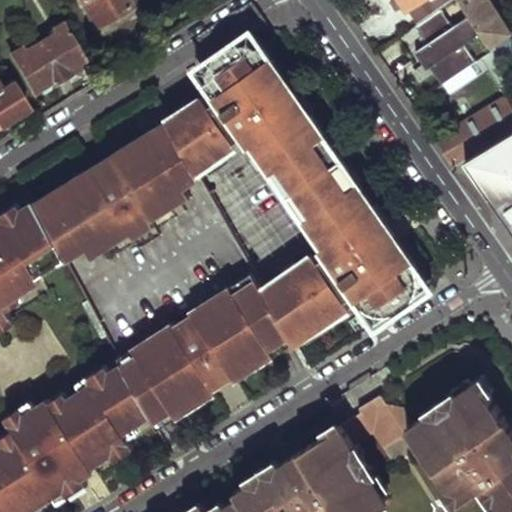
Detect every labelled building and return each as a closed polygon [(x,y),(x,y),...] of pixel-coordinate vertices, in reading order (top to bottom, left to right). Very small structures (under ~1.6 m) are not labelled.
[(83,0),(97,24),(137,2),(135,0),(83,0)] [(425,38),(445,70),(489,43),(462,0),(421,26),(394,42),(401,52),(425,38)] [(399,0),(405,8),(409,6),(421,26),(462,0),(461,0),(399,0)] [(461,0),(495,51),(504,65),(511,59),(511,30),(492,0),(461,0)] [(11,52),(34,92),(69,73),(66,67),(84,58),(64,22),(54,28),(55,33),(23,51),(21,47),(11,52)] [(213,105),(206,95),(169,120),(196,167),(239,140),(235,134),(244,128),(334,267),(325,273),(317,261),(265,292),(297,348),(354,312),(350,304),(357,300),(361,305),(366,308),(375,312),(385,313),(394,313),(405,308),(414,298),(418,288),(419,278),(418,268),(413,258),(404,249),(392,244),(380,244),(372,232),(388,221),(299,93),(283,103),(275,91),(279,82),(280,72),(277,63),(271,53),(265,46),(258,42),(250,40),(241,40),(231,44),(224,48),(218,53),(214,59),(211,65),(210,73),(211,80),(213,88),(217,94),(222,100),(213,105)] [(279,82),(275,91),(283,103),(299,93),(271,53),(277,63),(280,72),(279,82)] [(0,121),(27,104),(12,78),(0,85),(0,121)] [(437,139),(454,163),(466,156),(511,129),(511,81),(502,88),(507,97),(437,139)] [(37,202),(63,252),(66,256),(88,242),(107,230),(113,239),(132,227),(136,231),(158,218),(155,213),(173,202),(169,196),(190,183),(188,181),(200,175),(196,167),(169,120),(112,156),(118,166),(98,178),(92,167),(36,201),(37,202)] [(511,129),(466,156),(511,222),(511,129)] [(112,156),(92,167),(98,178),(118,166),(112,156)] [(169,196),(173,202),(194,189),(190,183),(169,196)] [(0,322),(12,316),(4,303),(48,277),(41,265),(63,252),(37,202),(0,223),(0,322)] [(404,249),(413,258),(388,221),(372,232),(380,244),(392,244),(404,249)] [(113,239),(107,230),(88,242),(93,251),(113,239)] [(126,369),(127,370),(153,419),(160,432),(220,396),(208,375),(199,360),(219,348),(228,363),(239,383),(297,348),(265,292),(256,275),(170,329),(172,333),(154,345),(150,341),(133,352),(138,361),(126,369)] [(219,348),(199,360),(208,375),(228,363),(219,348)] [(138,361),(133,352),(121,360),(126,369),(138,361)] [(0,511),(32,511),(71,489),(87,480),(99,472),(97,468),(135,446),(128,434),(153,419),(127,370),(61,409),(57,403),(14,430),(21,441),(0,453),(0,511)] [(511,414),(483,374),(464,387),(467,392),(457,399),(445,407),(435,415),(432,410),(412,423),(465,498),(493,479),(511,505),(511,449),(495,426),(511,414)] [(464,387),(462,382),(451,389),(457,399),(467,392),(464,387)] [(359,452),(353,442),(362,435),(371,430),(384,449),(407,433),(408,415),(404,408),(393,406),(387,405),(381,397),(371,404),(305,447),(316,465),(281,487),(270,469),(251,481),(273,511),(362,511),(394,492),(380,470),(374,473),(366,463),(359,452)] [(445,407),(439,398),(428,405),(432,410),(435,415),(445,407)] [(511,413),(511,414),(495,426),(511,449),(511,413)] [(369,446),(362,435),(353,442),(359,452),(369,446)] [(316,465),(305,447),(270,469),(281,487),(316,465)] [(384,467),(377,456),(366,463),(374,473),(380,470),(384,467)] [(87,480),(71,489),(75,496),(91,486),(87,480)] [(273,511),(251,481),(240,487),(244,494),(216,511),(273,511)]
